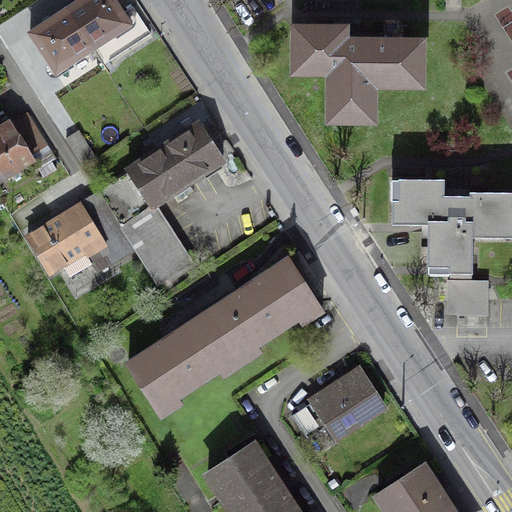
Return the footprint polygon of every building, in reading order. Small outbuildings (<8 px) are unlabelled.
[(126,25),(110,0),(63,0),(11,32),(40,79),(126,25)] [(328,75),(328,125),(377,125),(377,89),(428,89),(429,42),(352,42),(353,28),(294,28),(293,75),(328,75)] [(190,120),(111,170),(139,214),(218,164),(190,120)] [(0,183),(26,166),(0,125),(0,183)] [(74,139),(59,147),(69,164),(84,155),(74,139)] [(434,270),(476,271),(477,236),(511,236),(511,194),(475,194),(475,197),(449,197),(449,181),(396,179),(395,223),(435,224),(434,270)] [(102,248),(75,204),(17,240),(44,283),(102,248)] [(160,417),(314,318),(280,265),(126,363),(160,417)] [(334,448),(382,416),(353,373),(306,404),(334,448)] [(216,511),(293,511),(251,446),(196,480),(216,511)] [(447,511),(418,468),(368,500),(375,511),(447,511)]
